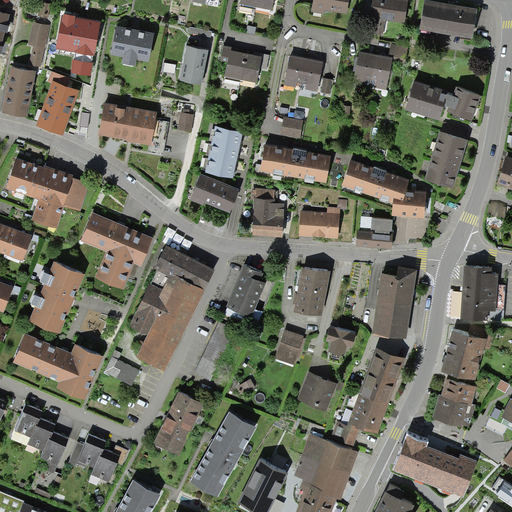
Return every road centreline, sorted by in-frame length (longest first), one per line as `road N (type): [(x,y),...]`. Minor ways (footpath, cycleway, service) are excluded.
road 1 (residential): [(235,244),(141,435),(0,375)]
road 2 (residential): [(450,262),(428,363),(357,511)]
road 3 (residential): [(0,123),(64,145),(194,231),(235,244)]
road 4 (residential): [(511,23),(486,170),(456,247)]
road 5 (residential): [(235,244),(450,262)]
